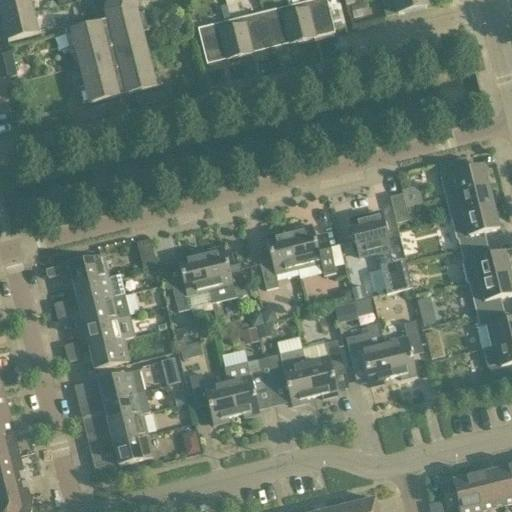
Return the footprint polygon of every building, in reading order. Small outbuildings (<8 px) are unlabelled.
[(29,0),(0,0),(0,12),(2,22),(33,15),(29,0)] [(137,13),(139,0),(107,0),(106,5),(115,6),(115,21),(137,16),(137,13)] [(320,0),(293,7),(302,43),(335,35),(326,0),(320,0)] [(425,0),(393,0),(397,17),(428,9),(425,0)] [(156,89),(137,16),(115,21),(115,6),(106,5),(105,14),(107,22),(70,31),(89,106),(156,89)] [(351,7),(354,19),(366,16),(363,5),(351,7)] [(302,43),(293,7),(262,15),(271,51),(302,43)] [(33,15),(2,22),(8,43),(38,36),(33,15)] [(271,51),(262,15),(230,22),(239,59),(271,51)] [(239,59),(230,22),(198,30),(206,67),(239,59)] [(9,80),(17,78),(11,53),(2,55),(9,80)] [(137,108),(174,99),(172,91),(135,100),(137,108)] [(78,123),(114,114),(112,106),(76,114),(78,123)] [(446,199),(488,188),(483,167),(468,171),(465,159),(439,166),(442,178),(441,178),(446,199)] [(488,188),(446,199),(451,220),(494,209),(488,188)] [(396,225),(409,222),(402,196),(390,199),(396,225)] [(494,209),(451,220),(457,242),(458,242),(460,252),(487,246),(484,235),(499,231),(494,209)] [(405,261),(392,264),(380,213),(350,221),(360,260),(376,256),(386,296),(412,290),(405,261)] [(329,249),(318,252),(312,227),(295,231),(296,234),(289,236),(298,271),(321,266),(324,278),(336,275),(329,249)] [(278,289),(275,277),(298,271),(289,236),(282,238),(281,234),(265,238),(271,263),(260,266),(266,292),(278,289)] [(143,270),(156,266),(150,241),(137,244),(143,270)] [(487,246),(460,252),(463,264),(462,264),(467,285),(510,275),(505,253),(490,257),(487,246)] [(241,270),(229,273),(223,248),(207,252),(208,256),(201,258),(213,306),(248,297),(241,270)] [(187,299),(209,293),(212,306),(213,306),(201,258),(194,259),(193,256),(177,260),(183,285),(171,288),(178,314),(190,311),(187,299)] [(74,288),(108,279),(102,257),(68,266),(74,288)] [(49,280),(60,277),(57,269),(47,271),(45,273),(47,279),(49,280)] [(469,286),(474,307),(477,318),(503,311),(500,300),(511,297),(511,283),(510,275),(467,285),(467,286),(469,286)] [(108,279),(74,288),(79,308),(125,297),(120,277),(108,280),(108,279)] [(351,290),(353,301),(364,299),(362,287),(351,290)] [(125,297),(79,308),(84,329),(130,318),(125,297)] [(57,314),(68,311),(66,303),(55,306),(54,307),(55,313),(57,314)] [(335,309),(339,324),(356,319),(353,305),(335,309)] [(68,311),(57,314),(56,316),(57,321),(59,322),(70,319),(68,311)] [(503,311),(477,318),(479,329),(477,332),(482,351),(511,343),(511,320),(506,322),(503,311)] [(262,315),(265,326),(276,323),(273,312),(262,315)] [(431,312),(420,314),(423,327),(434,324),(431,312)] [(252,329),(265,326),(262,315),(255,316),(250,323),(252,329)] [(130,318),(84,329),(89,350),(123,342),(118,321),(130,319),(130,318)] [(384,345),(392,380),(399,378),(400,382),(416,378),(410,353),(422,350),(415,323),(403,326),(406,339),(384,345)] [(385,382),(392,380),(384,345),(379,326),(366,329),(367,336),(358,338),(346,341),(352,367),(364,364),(370,389),(386,385),(385,382)] [(271,338),(269,327),(257,330),(260,341),(271,338)] [(188,330),(175,333),(178,346),(191,343),(188,330)] [(256,330),(241,334),(244,346),(259,343),(256,330)] [(123,342),(89,350),(95,372),(129,363),(123,342)] [(325,346),(328,358),(305,364),(314,399),(321,397),(322,401),(338,397),(332,372),(344,369),(337,343),(325,346)] [(511,343),(482,351),(487,370),(490,372),(493,383),(511,378),(511,343)] [(67,356),(78,353),(76,345),(65,347),(64,349),(66,354),(67,356)] [(441,345),(428,348),(431,361),(444,357),(441,345)] [(179,347),(183,361),(190,359),(187,346),(179,347)] [(78,353),(67,356),(66,358),(68,363),(69,364),(80,361),(78,353)] [(274,386),(285,383),(292,408),(308,404),(307,401),(314,399),(305,364),(282,369),(279,357),(267,360),(274,386)] [(259,416),(253,391),(265,388),(259,362),(247,365),(224,370),(227,383),(235,418),(242,416),(243,420),(259,416)] [(97,382),(102,404),(137,395),(137,396),(145,394),(139,372),(97,382)] [(180,385),(178,375),(165,378),(168,388),(180,385)] [(228,420),(235,418),(227,383),(204,388),(201,376),(189,379),(195,405),(207,402),(213,427),(229,423),(228,420)] [(137,395),(102,404),(108,425),(150,414),(145,394),(137,396),(137,395)] [(4,395),(0,395),(0,417),(9,416),(4,395)] [(176,408),(184,406),(182,397),(174,399),(176,408)] [(79,408),(81,409),(92,407),(90,398),(79,401),(78,403),(79,408)] [(92,407),(81,409),(80,411),(81,417),(83,418),(94,415),(92,407)] [(150,414),(108,425),(113,446),(147,437),(142,417),(150,415),(150,414)] [(0,440),(14,437),(9,416),(0,417),(0,440)] [(181,436),(187,458),(200,454),(195,433),(181,436)] [(14,437),(0,440),(0,462),(20,458),(14,437)] [(147,437),(113,446),(118,467),(152,459),(147,437)] [(89,450),(91,451),(102,448),(100,440),(89,443),(88,445),(89,450)] [(102,448),(91,451),(90,453),(91,459),(93,460),(104,457),(102,448)] [(0,507),(31,511),(33,498),(30,498),(20,458),(0,462),(0,507)] [(511,468),(495,473),(504,508),(511,505),(511,468)] [(474,478),(482,511),(486,511),(504,508),(495,473),(474,478)] [(447,510),(458,507),(459,511),(482,511),(474,478),(452,483),(452,484),(441,487),(447,510)] [(352,506),(353,511),(377,511),(374,501),(352,506)]
